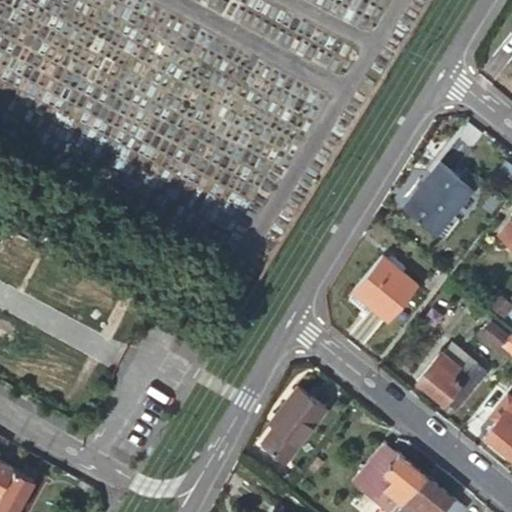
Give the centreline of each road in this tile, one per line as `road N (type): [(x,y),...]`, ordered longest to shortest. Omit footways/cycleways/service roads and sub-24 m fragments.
road 1 (residential): [(445,69),(295,321)]
road 2 (residential): [(511,497),(295,321)]
road 3 (residential): [(207,477),(178,487),(131,484),(0,411)]
road 4 (residential): [(295,321),(207,477)]
